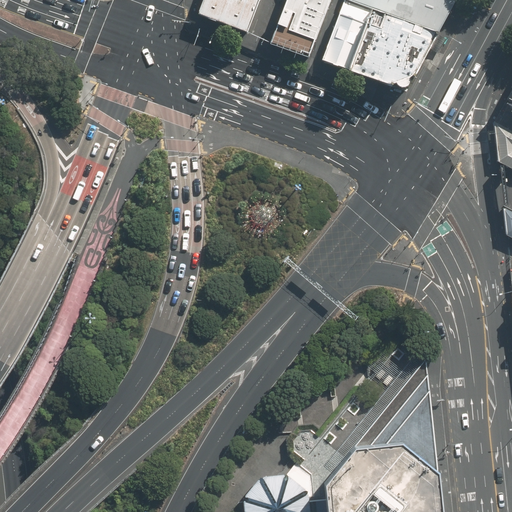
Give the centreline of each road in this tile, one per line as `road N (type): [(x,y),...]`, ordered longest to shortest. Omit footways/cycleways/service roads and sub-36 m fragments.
road 1 (motorway): [(21,511),(131,390),(180,282),(187,195),(179,118),(166,88)]
road 2 (motorway): [(317,281),(62,511)]
road 3 (secondary): [(145,38),(363,120),(414,153)]
road 4 (motorway): [(317,281),(180,511)]
road 5 (motorway): [(486,422),(433,300),(413,280),(383,271),(317,281)]
road 6 (secondary): [(486,422),(456,286),(432,238),(388,189)]
road 7 (secondary): [(388,189),(313,140),(166,88)]
road 8 (motorway): [(30,283),(54,160),(36,116),(0,68)]
road 9 (primary): [(493,24),(480,127),(485,255)]
road 10 (motorway): [(30,283),(129,75)]
road 11 (secondary): [(485,255),(486,422)]
road 12 (primary): [(493,24),(414,153)]
road 13 (secondary): [(129,75),(0,29)]
road 14 (motorway): [(0,383),(20,511)]
road 15 (secondary): [(414,153),(450,187),(485,255)]
